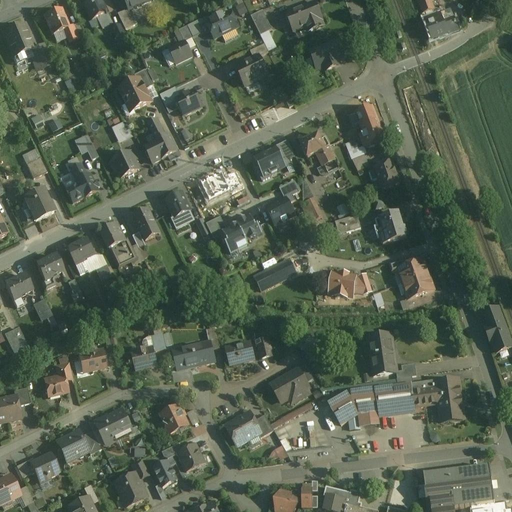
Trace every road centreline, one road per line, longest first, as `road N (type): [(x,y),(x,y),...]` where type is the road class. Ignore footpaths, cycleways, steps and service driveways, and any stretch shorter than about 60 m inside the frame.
road 1 (residential): [(382,76),(0,263)]
road 2 (residential): [(510,444),(382,76)]
road 3 (residential): [(510,444),(262,477)]
road 4 (residential): [(204,402),(189,390),(123,395),(0,454)]
road 5 (residential): [(501,0),(463,39),(382,76)]
